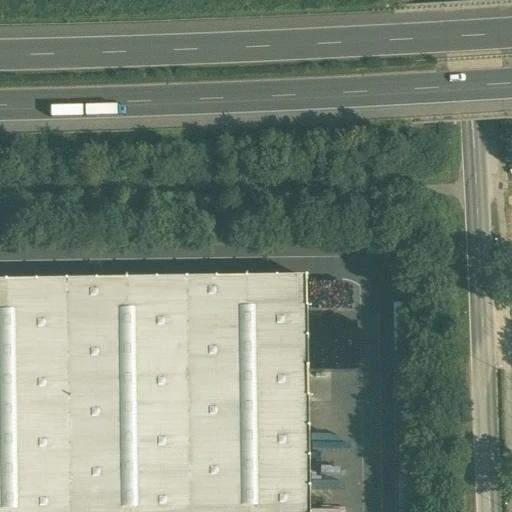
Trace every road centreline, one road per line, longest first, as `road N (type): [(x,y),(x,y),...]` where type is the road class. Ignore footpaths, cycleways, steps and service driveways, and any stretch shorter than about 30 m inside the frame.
road 1 (tertiary): [(463,0),(492,511)]
road 2 (motorway): [(511,38),(0,59)]
road 3 (motorway): [(0,109),(511,88)]
road 4 (track): [(0,210),(473,185)]
